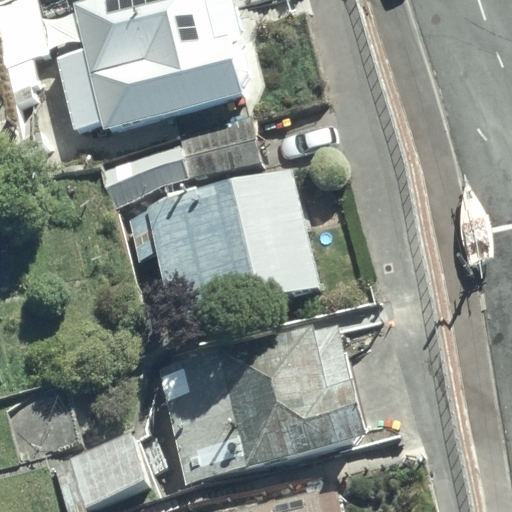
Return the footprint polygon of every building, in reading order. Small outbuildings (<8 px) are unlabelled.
[(93,0),(84,2),(94,49),(65,55),(81,132),(111,126),(113,133),(260,102),(237,0),(93,0)] [(105,167),(114,203),(273,163),(262,117),(189,135),(191,146),(105,167)] [(141,258),(165,252),(182,321),(329,284),(300,171),(154,208),(155,213),(131,219),(141,258)] [(352,319),(164,370),(195,484),(383,433),(352,319)] [(147,432),(57,465),(74,511),(98,511),(96,507),(166,481),(162,471),(171,468),(158,433),(149,437),(147,432)] [(353,511),(347,488),(254,511),(353,511)]
